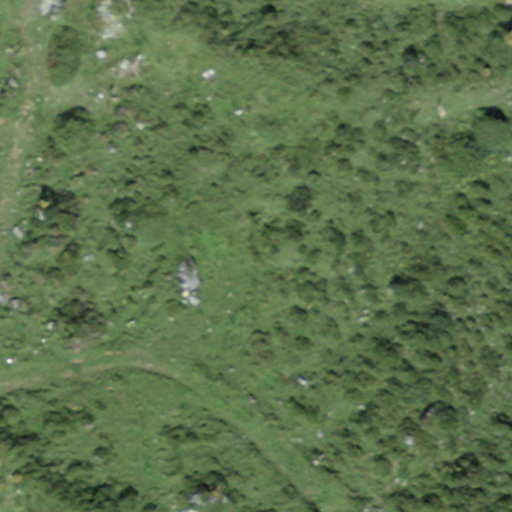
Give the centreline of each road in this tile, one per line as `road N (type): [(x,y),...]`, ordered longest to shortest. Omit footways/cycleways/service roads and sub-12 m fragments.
road 1 (track): [(0,379),(149,361),(219,399),(334,511)]
road 2 (track): [(46,0),(0,231)]
